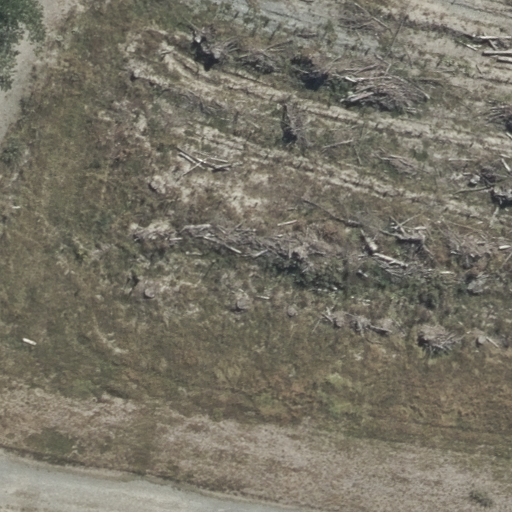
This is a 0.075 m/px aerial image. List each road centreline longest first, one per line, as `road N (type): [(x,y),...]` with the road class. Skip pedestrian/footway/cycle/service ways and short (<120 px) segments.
road 1 (track): [(0,469),(266,511)]
road 2 (track): [(0,116),(37,0)]
